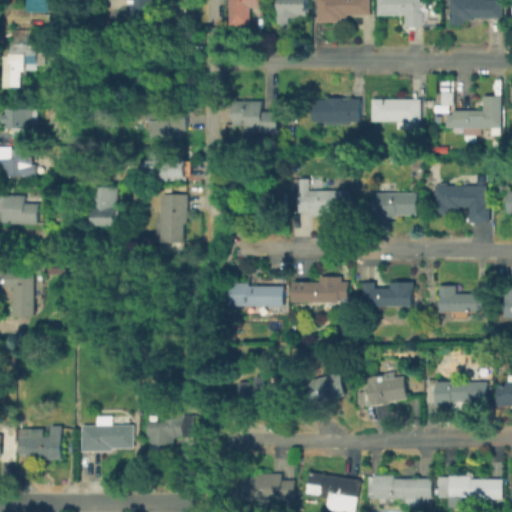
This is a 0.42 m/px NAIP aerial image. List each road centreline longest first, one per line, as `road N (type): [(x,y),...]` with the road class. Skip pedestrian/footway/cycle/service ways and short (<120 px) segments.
road 1 (residential): [(511,61),(212,60)]
road 2 (residential): [(511,249),(281,248),(228,226)]
road 3 (residential): [(511,440),(231,440)]
road 4 (residential): [(212,0),(212,198),(228,226)]
road 5 (residential): [(184,501),(0,500)]
